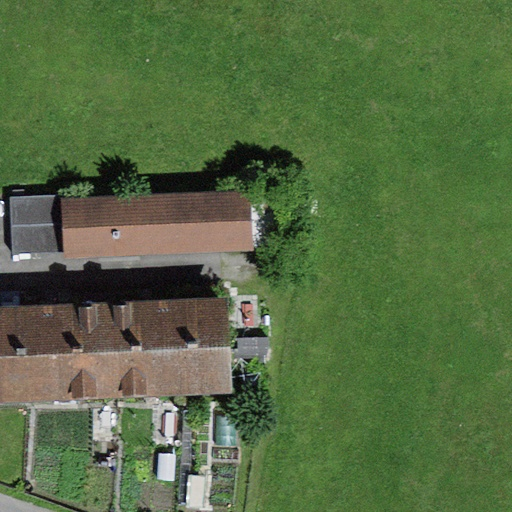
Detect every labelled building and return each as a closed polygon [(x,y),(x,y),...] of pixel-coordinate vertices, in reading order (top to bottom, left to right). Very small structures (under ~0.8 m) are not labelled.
[(60,196),(10,198),(12,253),(62,250),(60,196)] [(250,196),(61,200),(62,250),(62,257),(251,252),(250,196)] [(228,303),(165,305),(171,401),(233,398),(228,303)] [(171,401),(165,305),(106,308),(111,405),(171,401)] [(106,308),(47,310),(50,406),(111,405),(106,308)] [(47,310),(0,312),(0,407),(50,406),(47,310)]
